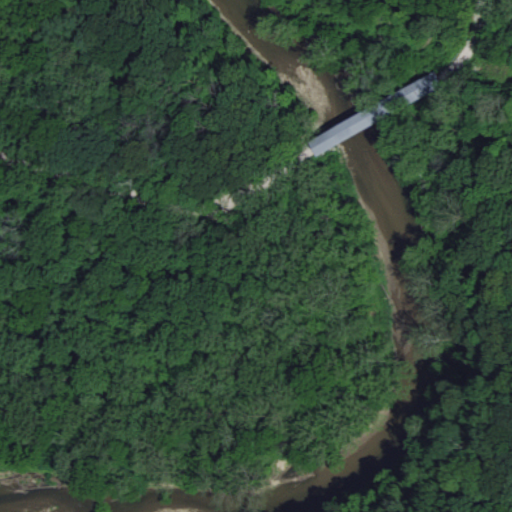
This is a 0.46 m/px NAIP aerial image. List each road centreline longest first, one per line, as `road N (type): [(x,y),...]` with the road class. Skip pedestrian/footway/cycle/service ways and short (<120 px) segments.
road 1 (residential): [(308,166),(197,216),(0,168)]
road 2 (residential): [(432,91),(308,166)]
